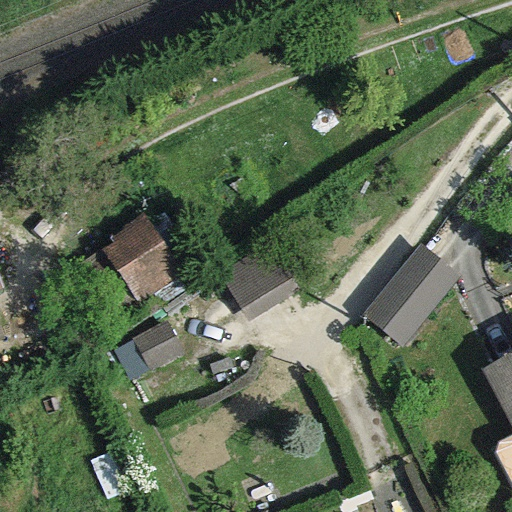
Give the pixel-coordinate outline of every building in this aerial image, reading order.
[(152,230),(122,249),(150,287),(177,266),(152,230)] [(222,276),(251,321),(276,305),(301,289),(272,244),(222,276)] [(425,246),(370,315),(405,343),(460,275),(442,260),(425,246)] [(169,328),(145,339),(156,362),(179,350),(169,328)] [(511,364),(499,372),(511,397),(511,364)] [(511,439),(499,447),(511,472),(511,439)]
